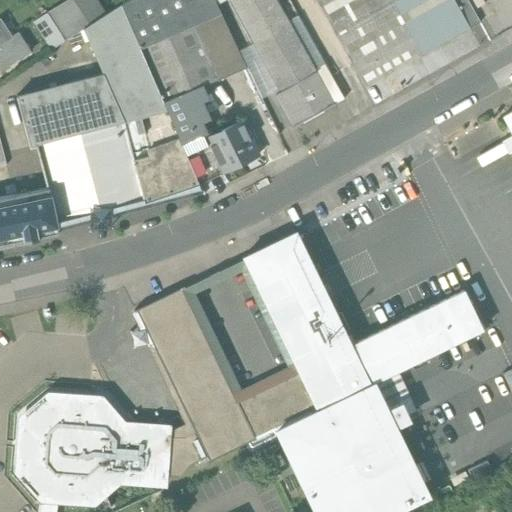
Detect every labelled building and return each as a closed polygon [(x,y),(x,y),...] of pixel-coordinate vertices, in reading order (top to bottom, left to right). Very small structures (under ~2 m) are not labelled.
[(86,0),(68,0),(46,15),(63,42),(82,30),(99,19),(86,0)] [(214,0),(128,0),(120,6),(181,145),(207,134),(189,93),(246,67),(216,4),(214,0)] [(227,0),(252,44),(252,43),(262,60),(280,91),(274,95),(293,128),(318,113),(344,98),(323,64),(315,69),(275,0),(227,0)] [(315,0),(363,87),(420,56),(480,23),(466,0),(315,0)] [(90,78),(82,81),(76,57),(55,62),(61,86),(16,97),(29,149),(36,147),(43,177),(46,188),(55,223),(117,207),(142,201),(143,204),(199,184),(198,182),(187,158),(120,6),(99,19),(82,30),(87,41),(75,48),(90,78)] [(0,19),(0,43),(11,37),(0,19)] [(0,43),(0,69),(30,51),(18,32),(11,37),(0,43)] [(511,111),(503,117),(511,133),(511,111)] [(241,121),(207,137),(212,148),(223,170),(222,171),(223,173),(242,164),(258,156),(241,121)] [(212,148),(188,160),(198,182),(222,171),(223,170),(212,148)] [(405,170),(397,174),(403,186),(411,182),(405,170)] [(43,177),(0,185),(0,197),(46,188),(43,177)] [(0,197),(0,245),(53,234),(58,233),(55,223),(46,188),(0,197)] [(111,416),(99,402),(50,398),(23,420),(19,471),(42,497),(39,511),(53,511),(56,498),(92,501),(118,478),(167,482),(167,476),(180,478),(188,465),(207,456),(208,459),(275,427),(277,430),(274,431),(315,511),(393,511),(427,496),(395,423),(386,406),(375,382),(442,347),(479,329),(461,292),(424,311),(424,310),(379,332),(350,346),(294,231),(269,243),(242,257),(243,259),(245,258),(300,370),(237,401),(182,289),(185,287),(184,285),(132,310),(133,312),(136,311),(195,434),(184,439),(170,438),(171,432),(122,428),(111,416)] [(53,234),(0,245),(0,256),(55,245),(53,234)] [(485,462),(467,471),(471,480),(489,471),(485,462)]
